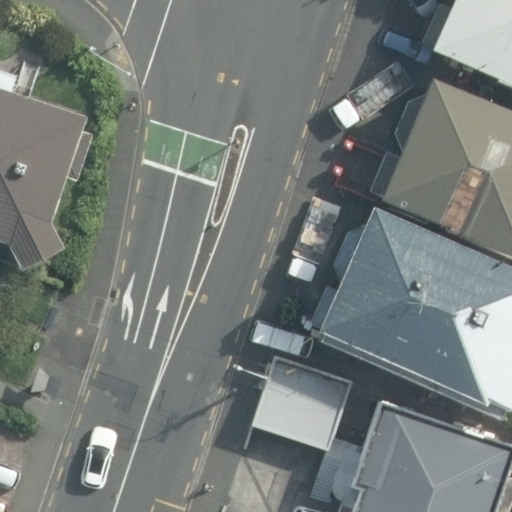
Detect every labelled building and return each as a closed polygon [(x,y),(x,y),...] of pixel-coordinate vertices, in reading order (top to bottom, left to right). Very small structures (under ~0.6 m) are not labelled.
[(432,44),(429,50),(511,87),(511,0),(451,0),(449,6),(439,1),(421,39),(432,44)] [(381,190),(377,198),(511,257),(511,111),(430,76),(423,95),(407,101),(393,133),(401,147),(397,155),(385,150),(370,185),(381,190)] [(18,270),(63,247),(49,221),(64,177),(76,181),(92,133),(81,129),(86,116),(0,87),(0,241),(4,243),(18,270)] [(317,327),(315,331),(482,405),(484,401),(506,412),(511,397),(511,267),(371,205),(362,227),(348,228),(332,264),(338,278),(334,288),(325,284),(308,323),(317,327)] [(353,382),(275,354),(251,425),(329,451),(353,382)] [(460,427),(379,399),(349,486),(358,489),(350,511),(493,511),(511,457),(511,444),(480,434),(482,429),(462,422),(460,427)]
